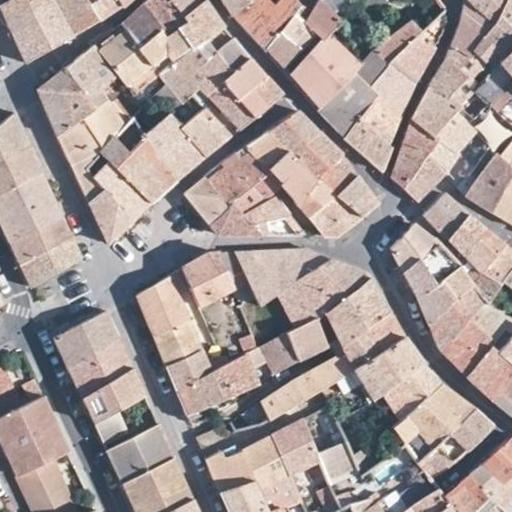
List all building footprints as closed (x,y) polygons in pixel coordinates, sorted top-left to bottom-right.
[(72,35),(52,0),(5,0),(0,3),(0,8),(24,63),(72,35)] [(52,0),(72,35),(98,19),(85,0),(52,0)] [(117,0),(85,0),(98,19),(120,5),(117,0)] [(185,21),(181,17),(167,0),(145,0),(142,3),(159,27),(166,36),(175,29),(185,21)] [(167,0),(181,17),(201,0),(167,0)] [(194,69),(232,37),(227,31),(220,23),(214,14),(204,0),(201,0),(181,17),(185,21),(175,29),(191,50),(184,56),(194,69)] [(222,0),(230,13),(246,0),(222,0)] [(246,0),(230,13),(264,49),(293,12),(299,5),(294,0),(246,0)] [(299,5),(293,12),(315,32),(314,33),(320,39),(321,40),(326,35),(339,21),(317,0),(316,0),(310,11),(299,5)] [(294,0),(299,5),(310,11),(316,0),(317,0),(318,0),(294,0)] [(467,0),(463,0),(459,20),(450,44),(467,55),(471,49),(484,62),(491,69),(511,47),(511,46),(511,0),(504,0),(497,15),(492,22),(467,0)] [(497,15),(504,0),(467,0),(492,22),(497,15)] [(137,46),(159,27),(142,3),(119,23),(137,46)] [(442,10),(401,49),(393,57),(414,80),(436,41),(445,22),(442,10)] [(293,12),(264,49),(265,50),(266,49),(283,68),(314,33),(315,32),(293,12)] [(158,74),(184,56),(191,50),(175,29),(166,36),(159,27),(137,46),(145,58),(131,71),(148,91),(144,95),(148,101),(167,85),(158,74)] [(321,40),(320,39),(297,65),(304,72),(295,82),(316,105),(314,107),(317,109),(359,65),(326,35),(321,40)] [(393,57),(401,49),(390,36),(372,53),(379,58),(385,64),(386,65),(393,57)] [(222,81),(248,58),(232,37),(194,69),(184,56),(158,74),(167,85),(148,101),(162,119),(170,113),(192,94),(193,95),(199,89),(205,95),(222,81)] [(92,44),(62,68),(86,97),(97,88),(114,75),(92,44)] [(467,55),(450,44),(443,62),(427,86),(456,107),(473,89),(477,84),(471,78),(484,62),(471,49),(467,55)] [(511,46),(511,47),(491,69),(477,84),(473,89),(495,111),(511,93),(511,46)] [(379,58),(372,53),(371,52),(359,65),(317,109),(331,125),(332,124),(344,136),(357,119),(380,92),(371,81),(386,65),(385,64),(379,58)] [(414,80),(393,57),(386,65),(371,81),(380,92),(399,113),(414,80)] [(237,98),(264,76),(248,58),(222,81),(237,98)] [(304,72),(297,65),(288,74),(295,82),(304,72)] [(86,97),(62,68),(36,90),(55,135),(105,100),(97,88),(86,97)] [(281,94),(264,76),(237,98),(254,116),(281,94)] [(254,116),(237,98),(222,81),(205,95),(238,129),(254,116)] [(456,107),(427,86),(410,116),(409,119),(430,136),(433,133),(456,107)] [(511,127),(495,111),(473,89),(456,107),(433,133),(438,137),(427,153),(445,171),(446,170),(454,150),(450,146),(468,125),(473,131),(493,153),(464,194),(470,200),(492,212),(511,183),(511,168),(508,167),(511,162),(511,127)] [(399,113),(380,92),(357,119),(387,142),(399,113)] [(511,93),(495,111),(511,127),(511,93)] [(117,133),(124,125),(105,100),(55,135),(87,202),(101,189),(83,168),(98,152),(117,133)] [(204,107),(181,126),(180,127),(203,155),(229,134),(204,107)] [(294,156),(316,131),(295,110),(268,129),(287,148),(294,156)] [(0,158),(27,144),(13,112),(0,122),(0,158)] [(170,113),(162,119),(142,135),(175,179),(203,155),(180,127),(181,126),(170,113)] [(175,179),(142,135),(130,119),(124,125),(117,133),(98,152),(149,202),(175,179)] [(357,119),(344,136),(343,137),(382,170),(391,145),(387,142),(357,119)] [(430,136),(409,119),(390,178),(401,188),(427,153),(438,137),(433,133),(430,136)] [(456,151),(473,131),(468,125),(450,146),(454,150),(456,151)] [(287,148),(268,129),(246,144),(268,166),(287,148)] [(316,178),(340,153),(328,143),(317,132),(316,131),(294,156),(301,163),(316,178)] [(0,191),(40,171),(27,144),(0,158),(0,191)] [(246,187),(268,166),(246,144),(222,162),(246,187)] [(301,163),(294,156),(287,148),(268,166),(246,187),(229,203),(243,217),(260,202),(271,193),(275,189),(280,185),(279,183),(301,163)] [(149,202),(98,152),(83,168),(101,189),(87,202),(106,242),(149,202)] [(333,195),(356,176),(340,155),(341,154),(340,153),(316,178),(332,194),(333,195)] [(427,153),(401,188),(415,200),(444,172),(445,171),(427,153)] [(229,203),(246,187),(222,162),(203,177),(227,204),(229,203)] [(298,206),(316,178),(301,163),(279,183),(280,185),(298,206)] [(0,223),(9,242),(60,215),(40,171),(0,191),(0,223)] [(376,202),(356,176),(333,195),(359,217),(376,202)] [(227,204),(203,177),(183,192),(208,223),(227,204)] [(306,217),(332,194),(316,178),(298,206),(306,217)] [(511,183),(492,212),(511,223),(511,183)] [(446,240),(467,215),(442,192),(422,214),(443,237),(446,240)] [(359,217),(333,195),(332,194),(306,217),(320,235),(334,236),(359,217)] [(243,217),(229,203),(227,204),(208,223),(217,234),(304,234),(288,214),(273,196),(260,202),(243,217)] [(19,263),(70,237),(60,215),(9,242),(19,263)] [(461,256),(484,229),(467,215),(446,240),(461,256)] [(389,248),(415,296),(459,267),(438,243),(412,223),(389,248)] [(479,273),(503,244),(484,229),(461,256),(472,268),(473,267),(479,273)] [(80,258),(70,237),(19,263),(30,287),(50,276),(80,258)] [(511,266),(511,250),(503,244),(479,273),(473,267),(472,268),(466,276),(472,284),(485,303),(502,281),(501,280),(511,266)] [(275,293),(327,259),(307,249),(234,252),(258,306),(276,293),(275,293)] [(231,287),(232,287),(219,253),(206,253),(180,268),(196,306),(224,292),(231,287)] [(294,328),(315,318),(320,315),(324,312),(339,300),(354,288),(368,276),(365,272),(327,259),(275,293),(276,293),(294,328)] [(511,288),(511,266),(501,280),(502,281),(511,288)] [(472,284),(466,276),(459,267),(415,296),(418,301),(427,321),(472,284)] [(153,337),(188,320),(168,274),(135,294),(153,337)] [(341,346),(357,334),(388,311),(368,276),(354,288),(339,300),(324,312),(341,346)] [(485,303),(472,284),(427,321),(427,323),(431,333),(435,344),(438,348),(469,321),(479,329),(493,341),(511,319),(485,303)] [(67,366),(117,338),(104,310),(73,325),(52,336),(67,366)] [(370,358),(403,337),(388,311),(357,334),(370,358)] [(286,332),(298,360),(326,346),(315,318),(294,328),(286,332)] [(511,319),(493,341),(466,376),(476,385),(491,399),(511,374),(511,319)] [(165,366),(201,350),(188,320),(153,337),(165,366)] [(469,321),(438,348),(439,349),(466,376),(493,341),(479,329),(469,321)] [(298,360),(286,332),(256,348),(279,371),(298,360)] [(246,354),(256,348),(251,334),(250,334),(239,338),(246,354)] [(352,370),(370,358),(357,334),(341,346),(344,352),(293,381),(302,400),(322,389),(353,371),(352,370)] [(382,392),(422,363),(406,342),(403,337),(370,358),(352,370),(353,371),(322,389),(325,397),(327,402),(360,382),(371,400),(382,392)] [(117,338),(67,366),(81,397),(131,366),(117,338)] [(175,390),(227,363),(224,357),(207,366),(201,350),(165,366),(168,373),(175,390)] [(245,354),(227,363),(175,390),(188,420),(211,410),(209,405),(228,397),(258,384),(245,354)] [(0,362),(0,414),(20,404),(0,363),(0,362)] [(398,421),(440,384),(422,363),(382,392),(398,421)] [(131,366),(81,397),(92,421),(116,408),(143,394),(131,366)] [(511,374),(491,399),(511,415),(511,374)] [(302,400),(293,381),(259,401),(267,420),(302,400)] [(416,462),(472,408),(440,384),(398,421),(390,427),(403,445),(403,444),(416,462)] [(29,400),(41,393),(37,385),(25,392),(29,400)] [(67,450),(41,393),(29,400),(20,404),(0,414),(0,444),(15,476),(52,458),(67,450)] [(303,418),(319,461),(330,488),(359,475),(361,475),(360,473),(328,404),(303,418)] [(473,407),(472,408),(416,462),(424,471),(429,478),(430,478),(442,471),(491,425),(478,414),(479,412),(473,407)] [(116,408),(92,421),(101,442),(123,431),(122,429),(125,428),(116,408)] [(270,436),(288,475),(319,461),(303,418),(270,436)] [(105,449),(120,482),(172,456),(157,423),(105,449)] [(195,438),(199,448),(225,435),(221,426),(195,438)] [(511,467),(511,435),(494,450),(511,467)] [(256,490),(288,475),(270,436),(244,450),(223,458),(220,452),(204,458),(218,492),(252,481),(256,490)] [(376,502),(424,471),(416,462),(403,444),(403,445),(360,473),(361,475),(359,475),(367,498),(370,505),(376,502)] [(500,484),(511,473),(511,467),(494,450),(480,463),(500,484)] [(134,511),(164,511),(191,498),(172,456),(120,482),(134,511)] [(77,511),(52,458),(15,476),(32,511),(77,511)] [(486,498),(500,484),(480,463),(468,473),(486,498)] [(456,511),(471,511),(486,498),(468,473),(444,495),(442,496),(456,511)] [(511,473),(500,484),(486,498),(498,509),(511,495),(511,473)] [(227,511),(281,511),(279,507),(298,499),(288,475),(256,490),(252,481),(218,492),(227,511)] [(456,511),(442,496),(444,495),(438,488),(407,508),(410,511),(456,511)] [(197,511),(191,498),(164,511),(197,511)] [(382,511),(376,502),(370,505),(367,498),(347,506),(350,511),(382,511)] [(500,511),(498,509),(486,498),(471,511),(500,511)]
